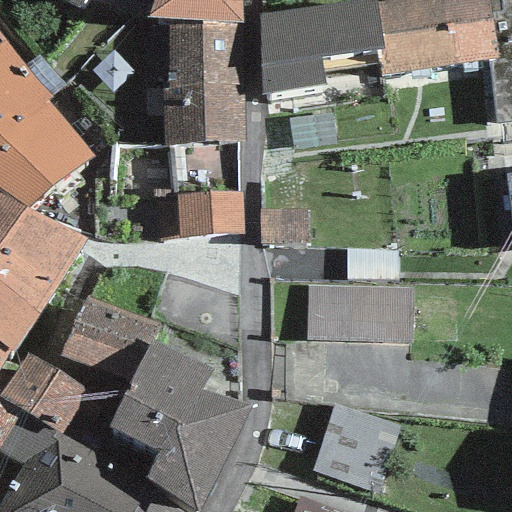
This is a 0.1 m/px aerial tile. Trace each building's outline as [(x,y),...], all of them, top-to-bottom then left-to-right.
[(60,0),(78,9),(85,0),(60,0)] [(241,0),(154,0),(149,18),(167,19),(243,23),(241,0)] [(374,0),(358,0),(259,14),(261,95),(322,83),(321,71),(377,65),(374,51),(383,50),(375,1),(374,0)] [(487,0),(385,0),(375,1),(383,50),(374,51),(377,65),(380,75),(486,59),(495,58),(487,0)] [(511,0),(487,0),(495,58),(486,59),(494,125),(511,122),(511,0)] [(163,90),(165,146),(244,140),(243,23),(167,19),(168,89),(163,90)] [(0,151),(47,101),(52,98),(4,41),(0,43),(0,151)] [(0,187),(32,205),(92,157),(47,101),(0,151),(0,187)] [(244,235),(242,193),(152,197),(154,240),(244,235)] [(0,195),(0,241),(25,208),(0,195)] [(13,353),(39,313),(85,240),(25,208),(0,241),(0,367),(10,350),(13,353)] [(160,326),(86,298),(61,357),(129,383),(154,341),(160,326)] [(419,355),(419,298),(315,298),(315,354),(419,355)] [(202,392),(213,370),(181,356),(154,341),(129,383),(108,428),(158,454),(144,479),(150,483),(196,511),(198,511),(251,408),(202,392)] [(87,390),(28,354),(0,393),(0,453),(21,465),(62,437),(87,390)] [(387,511),(407,438),(339,420),(320,493),(387,511)] [(21,465),(0,502),(0,511),(133,511),(136,509),(138,505),(150,483),(144,479),(62,437),(21,465)]
